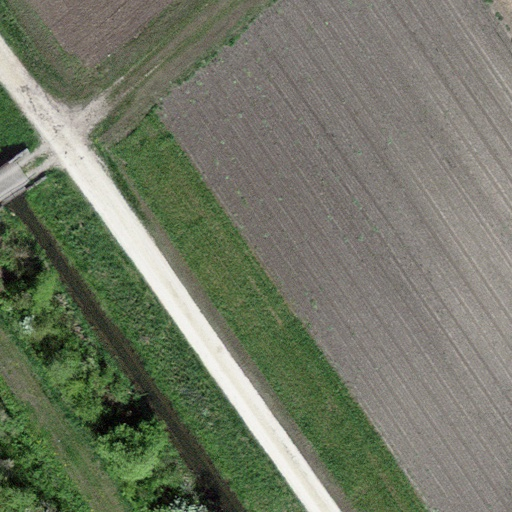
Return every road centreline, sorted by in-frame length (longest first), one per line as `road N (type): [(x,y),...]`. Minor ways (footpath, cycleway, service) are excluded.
road 1 (track): [(321,511),(0,53)]
road 2 (track): [(235,0),(0,188)]
